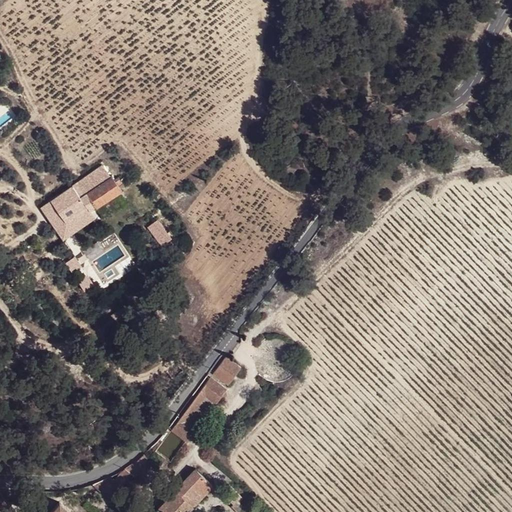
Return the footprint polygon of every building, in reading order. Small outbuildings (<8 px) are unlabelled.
[(110,176),(81,196),(90,209),(95,206),(120,189),(110,176)] [(228,385),(241,367),(226,357),(213,374),(228,385)] [(202,403),(210,409),(225,389),(211,378),(171,430),(186,442),(197,426),(189,420),(202,403)] [(197,426),(210,409),(202,403),(189,420),(197,426)] [(148,457),(143,453),(142,454),(139,457),(132,462),(126,467),(121,470),(115,473),(107,477),(94,483),(91,484),(111,499),(130,473),(134,476),(148,457)] [(163,511),(187,511),(213,485),(195,469),(158,507),(163,511)] [(240,500),(242,497),(229,485),(221,493),(234,505),(239,499),(240,500)] [(71,511),(60,502),(51,511),(44,511),(42,510),(40,511),(71,511)]
